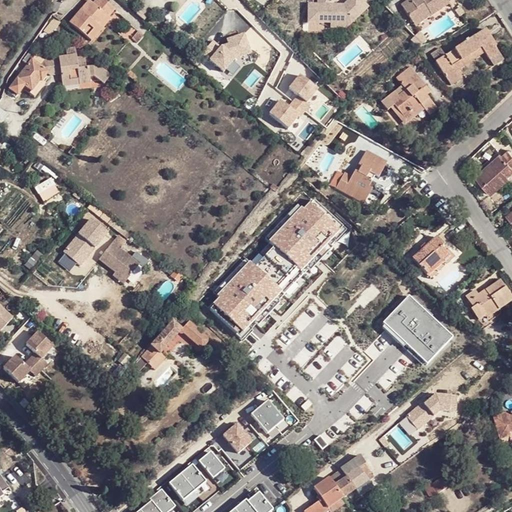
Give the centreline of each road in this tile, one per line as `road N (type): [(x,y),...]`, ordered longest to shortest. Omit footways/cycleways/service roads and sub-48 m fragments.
road 1 (residential): [(511,269),(449,177),(449,163),(511,104)]
road 2 (residential): [(87,511),(56,463),(0,402)]
